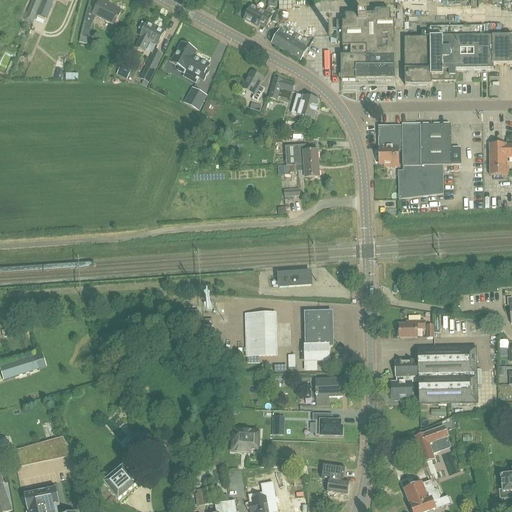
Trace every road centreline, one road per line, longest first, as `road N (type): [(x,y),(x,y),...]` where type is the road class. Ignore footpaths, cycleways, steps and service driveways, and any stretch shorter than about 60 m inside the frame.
road 1 (unclassified): [(0,247),(288,222),(326,204),(365,201)]
road 2 (tertiary): [(359,511),(369,444),(365,201)]
road 3 (tertiary): [(341,110),(297,71),(166,0)]
road 4 (unclassified): [(341,110),(511,104)]
road 5 (residential): [(380,294),(445,309),(495,308),(511,333)]
